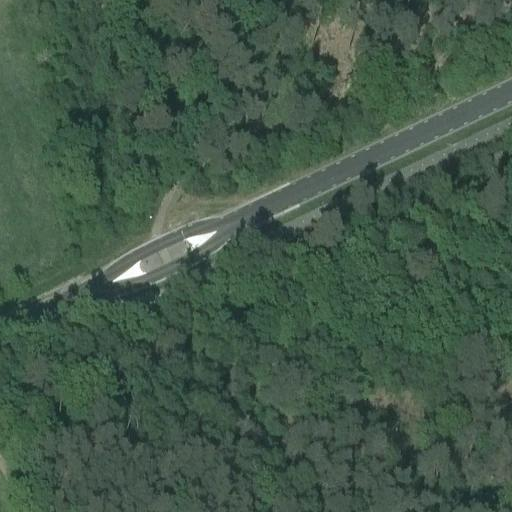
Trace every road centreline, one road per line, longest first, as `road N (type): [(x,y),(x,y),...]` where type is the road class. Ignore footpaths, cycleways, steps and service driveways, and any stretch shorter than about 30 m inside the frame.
road 1 (tertiary): [(0,333),(511,94)]
road 2 (track): [(511,374),(92,356),(44,337)]
